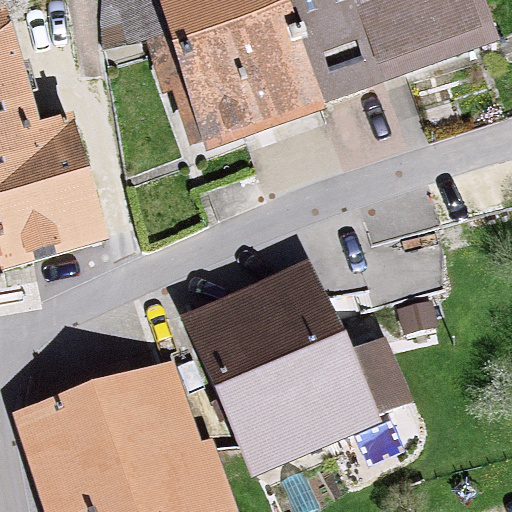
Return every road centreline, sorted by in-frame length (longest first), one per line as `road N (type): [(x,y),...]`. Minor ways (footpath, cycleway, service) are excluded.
road 1 (residential): [(6,334),(377,182),(511,143)]
road 2 (residential): [(35,511),(6,334)]
